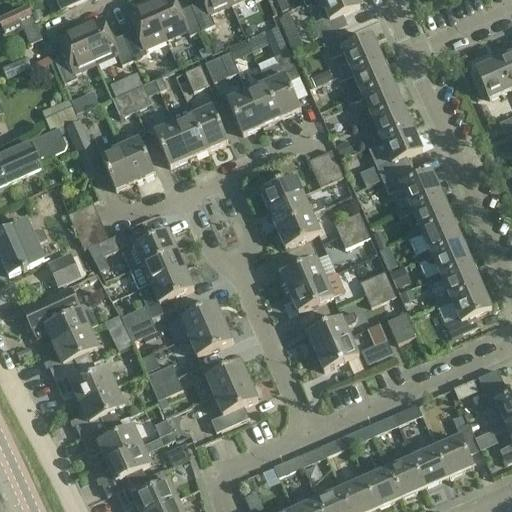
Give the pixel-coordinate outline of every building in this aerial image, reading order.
[(57,0),(54,1),(60,14),(85,3),(84,0),(57,0)] [(166,0),(149,7),(165,44),(187,35),(189,40),(202,35),(190,9),(179,14),(172,0),(166,0)] [(199,0),(202,4),(190,9),(202,35),(214,29),(209,18),(230,9),(226,0),(199,0)] [(226,0),(230,9),(250,0),(251,0),(254,5),(265,0),(226,0)] [(359,11),(354,0),(320,0),(320,1),(319,0),(310,0),(303,3),(307,11),(321,5),(328,19),(313,26),(320,40),(347,28),(342,18),(359,11)] [(134,34),(123,39),(134,64),(146,59),(144,53),(165,44),(149,7),(127,17),(134,34)] [(30,47),(42,42),(28,10),(0,22),(0,27),(4,36),(21,28),(30,47)] [(39,12),(31,15),(35,23),(42,20),(39,12)] [(79,32),(95,68),(117,59),(121,70),(134,64),(123,39),(111,44),(101,22),(79,32)] [(255,26),(244,31),(247,39),(258,34),(255,26)] [(275,60),(283,79),(266,86),(282,122),(301,114),(288,86),(299,81),(288,55),(277,30),(264,36),(275,60)] [(74,78),(95,68),(79,32),(57,41),(64,58),(53,63),(64,89),(76,83),(74,78)] [(344,57),(351,73),(352,76),(382,63),(372,39),(355,47),(350,36),(322,48),(329,63),(344,57)] [(257,39),(246,43),(251,55),(252,55),(262,50),(257,39)] [(299,39),(287,44),(291,53),(292,55),(303,50),(302,48),(299,39)] [(220,43),(210,47),(214,57),(224,53),(220,43)] [(246,43),(238,47),(243,58),(251,55),(246,43)] [(206,51),(198,55),(202,63),(210,59),(206,51)] [(498,63),(511,93),(511,57),(511,55),(499,60),(501,62),(498,63)] [(238,76),(230,58),(230,56),(204,67),(213,87),(238,76)] [(360,94),(362,98),(392,85),(382,63),(352,76),(351,73),(336,79),(339,86),(354,80),(360,94)] [(489,103),(511,93),(498,63),(489,68),(488,65),(477,70),(478,72),(476,73),(489,103)] [(200,69),(184,76),(193,96),(209,89),(200,69)] [(328,73),(310,81),(315,91),(333,83),(328,73)] [(137,76),(127,81),(133,94),(143,89),(137,76)] [(160,96),(166,93),(161,81),(154,84),(160,96)] [(364,102),(370,117),(372,122),(402,108),(392,85),(362,98),(360,94),(346,101),(349,108),(364,102)] [(247,94),(263,131),(282,122),(266,86),(247,94)] [(128,96),(136,115),(151,108),(143,89),(133,94),(128,96)] [(315,91),(309,93),(314,104),(317,102),(319,99),(315,91)] [(242,140),(263,131),(247,94),(226,103),(242,140)] [(120,122),(136,115),(128,96),(112,103),(120,122)] [(42,115),(49,130),(64,123),(64,122),(74,117),(69,104),(67,103),(42,115)] [(374,125),(380,140),(382,145),(412,132),(402,108),(372,122),(370,117),(355,123),(359,131),(374,125)] [(175,126),(191,162),(209,155),(193,118),(189,109),(171,117),(175,126)] [(193,118),(209,155),(228,146),(212,110),(193,118)] [(511,134),(511,120),(499,126),(504,138),(511,134)] [(102,176),(87,142),(79,125),(67,130),(89,182),(102,176)] [(170,172),(191,162),(175,126),(154,136),(170,172)] [(0,197),(7,194),(7,190),(20,184),(44,173),(40,165),(55,159),(63,155),(64,154),(66,149),(59,132),(46,138),(31,145),(13,153),(0,158),(0,197)] [(375,169),(376,169),(382,185),(410,173),(405,161),(422,154),(412,132),(382,145),(380,140),(365,146),(369,154),(374,152),(377,159),(387,155),(390,162),(375,169)] [(120,150),(136,187),(155,178),(139,142),(120,150)] [(354,155),(348,143),(335,149),(340,161),(354,155)] [(116,196),(136,187),(120,150),(100,159),(116,196)] [(319,160),(331,187),(343,182),(343,181),(331,154),(319,160)] [(320,191),(331,187),(319,160),(308,164),(320,191)] [(409,208),(411,213),(442,199),(431,175),(414,182),(410,173),(382,185),(389,199),(403,193),(409,208)] [(259,195),(268,214),(304,199),(295,179),(259,195)] [(268,214),(276,233),(312,218),(325,212),(321,202),(308,208),(304,199),(268,214)] [(413,215),(419,230),(421,235),(451,222),(442,199),(411,213),(409,208),(395,214),(398,222),(413,215)] [(68,218),(73,231),(98,220),(93,207),(68,218)] [(334,227),(340,240),(364,230),(359,217),(334,227)] [(321,237),(312,218),(276,233),(284,253),(321,237)] [(73,231),(78,242),(103,231),(98,220),(73,231)] [(429,253),(431,257),(461,244),(451,222),(421,235),(419,230),(405,237),(408,244),(423,238),(429,253)] [(27,225),(0,236),(0,259),(9,279),(44,263),(39,250),(48,246),(42,233),(33,237),(27,225)] [(370,242),(364,230),(340,240),(345,253),(370,242)] [(108,243),(103,231),(78,242),(83,254),(90,251),(95,262),(102,259),(102,260),(128,249),(122,237),(108,243)] [(141,269),(178,254),(169,234),(132,250),(141,269)] [(382,234),(373,238),(379,253),(388,249),(382,234)] [(419,267),(424,265),(432,270),(436,268),(439,276),(441,280),(471,267),(461,244),(431,257),(429,253),(415,259),(419,267)] [(387,274),(387,273),(397,269),(389,250),(379,254),(387,274)] [(141,269),(129,274),(137,294),(149,289),(186,273),(178,254),(141,269)] [(81,281),(81,280),(85,278),(76,259),(73,261),(72,257),(48,267),(57,291),(81,281)] [(280,278),(289,298),(325,282),(317,262),(280,278)] [(443,283),(449,299),(451,303),(481,289),(471,267),(441,280),(439,276),(425,282),(428,290),(443,283)] [(410,286),(403,270),(389,276),(396,292),(410,286)] [(195,292),(186,273),(149,289),(158,308),(195,292)] [(360,286),(366,299),(390,289),(385,275),(360,286)] [(333,279),(325,282),(289,298),(298,317),(342,298),(333,279)] [(396,301),(390,289),(366,299),(371,311),(396,301)] [(491,312),(481,289),(451,303),(449,299),(435,305),(451,343),(452,342),(455,347),(467,342),(465,337),(479,331),(474,319),(491,312)] [(49,339),(53,349),(89,333),(89,332),(98,329),(92,314),(87,312),(81,314),(71,291),(21,314),(31,337),(33,336),(36,344),(49,339)] [(410,293),(400,297),(404,307),(414,303),(410,293)] [(179,322),(188,342),(224,325),(216,306),(179,322)] [(121,321),(126,334),(151,323),(146,310),(121,321)] [(306,336),(314,356),(351,341),(346,330),(354,326),(355,325),(356,323),(356,320),(353,315),(306,336)] [(388,328),(399,352),(417,343),(407,320),(388,328)] [(157,335),(151,323),(126,334),(132,346),(157,335)] [(233,345),(224,325),(188,342),(196,361),(233,345)] [(46,366),(55,385),(93,367),(88,356),(98,352),(89,333),(53,349),(58,360),(46,366)] [(359,359),(351,341),(314,356),(323,375),(359,359)] [(392,358),(387,345),(362,356),(369,372),(377,368),(376,365),(392,358)] [(29,351),(16,356),(20,364),(32,358),(29,351)] [(392,358),(376,365),(377,368),(378,369),(394,362),(392,358)] [(205,381),(214,401),(250,385),(241,365),(205,381)] [(75,397),(80,408),(115,392),(107,373),(97,377),(93,367),(55,385),(63,403),(75,397)] [(146,380),(152,393),(177,381),(171,369),(146,380)] [(183,394),(177,381),(152,393),(158,405),(183,394)] [(259,404),(250,385),(214,401),(222,419),(211,424),(216,437),(249,422),(244,410),(259,404)] [(493,439),(507,433),(506,429),(511,426),(511,398),(509,399),(504,389),(476,401),(483,416),(497,410),(504,424),(498,428),(490,432),(493,439)] [(72,424),(80,442),(118,425),(119,425),(115,414),(124,410),(115,392),(80,408),(84,418),(72,424)] [(393,419),(398,431),(422,420),(417,409),(393,419)] [(369,429),(374,441),(398,431),(393,419),(369,429)] [(459,441),(436,452),(448,481),(473,471),(468,459),(481,453),(470,426),(466,428),(463,419),(452,424),(459,441)] [(101,456),(106,466),(142,449),(133,431),(124,435),(119,425),(118,425),(80,442),(89,461),(101,456)] [(511,426),(506,429),(507,433),(511,443),(511,448),(500,454),(506,469),(511,466),(511,426)] [(345,440),(350,451),(374,441),(369,429),(345,440)] [(172,436),(161,441),(164,448),(175,443),(172,436)] [(321,450),(326,461),(350,451),(345,440),(321,450)] [(173,472),(190,465),(185,450),(185,447),(178,450),(165,456),(173,472)] [(116,497),(146,483),(141,472),(150,468),(142,449),(106,466),(111,476),(99,482),(108,501),(116,497)] [(297,461),(302,472),(326,461),(321,450),(297,461)] [(412,462),(425,492),(448,481),(436,452),(412,462)] [(278,482),(302,472),(297,461),(273,471),(278,482)] [(388,473),(401,502),(425,492),(412,462),(388,473)] [(364,483),(376,511),(378,511),(401,502),(388,473),(364,483)] [(131,511),(137,509),(138,511),(158,511),(177,504),(168,485),(159,489),(154,479),(146,483),(116,497),(123,511),(131,511)] [(340,494),(347,511),(376,511),(364,483),(340,494)] [(316,504),(319,511),(347,511),(340,494),(316,504)] [(262,511),(256,496),(244,501),(249,511),(262,511)]
